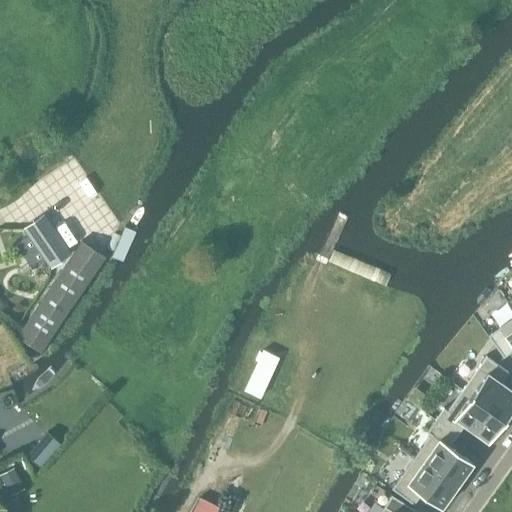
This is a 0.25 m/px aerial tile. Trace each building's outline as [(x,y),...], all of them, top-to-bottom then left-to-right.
[(46,259),(51,267),(71,253),(43,213),(24,227),(29,235),(16,244),(32,269),(46,259)] [(105,256),(82,240),(17,336),(40,352),(105,256)] [(511,350),(511,317),(488,335),(503,357),(511,350)] [(255,395),(261,398),(279,357),(262,349),(255,365),(243,389),(255,395)] [(486,356),(479,366),(500,382),(508,371),(486,356)] [(479,366),(463,389),(504,418),(511,407),(511,390),(500,382),(479,366)] [(444,407),(435,419),(439,422),(457,435),(465,424),(488,441),(492,436),(494,437),(503,424),(501,422),(504,418),(463,389),(448,410),(444,407)] [(430,434),(415,455),(457,485),(473,462),(449,445),(457,435),(439,422),(435,419),(427,431),(430,434)] [(58,442),(44,430),(23,454),(36,466),(58,442)] [(415,455),(399,477),(421,493),(422,493),(441,507),(457,485),(415,455)] [(0,474),(0,479),(9,496),(24,488),(13,468),(0,474)] [(399,477),(392,488),(413,504),(421,493),(399,477)] [(384,505),(379,511),(417,511),(390,495),(384,505)] [(214,511),(218,506),(199,497),(192,511),(214,511)] [(340,506),(350,511),(354,504),(344,499),(340,506)]
